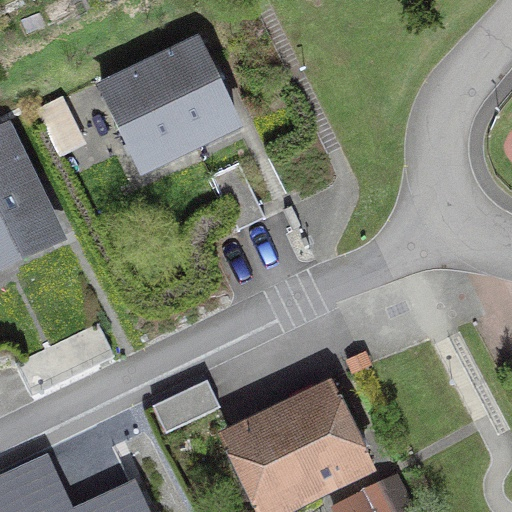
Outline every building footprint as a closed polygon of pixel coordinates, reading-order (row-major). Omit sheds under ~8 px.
[(196,45),(101,91),(139,170),(234,124),(196,45)] [(2,133),(0,134),(0,264),(53,239),(2,133)] [(236,231),(263,218),(237,164),(210,176),(236,231)] [(96,324),(15,364),(30,395),(111,356),(96,324)] [(219,408),(206,381),(152,407),(165,434),(219,408)] [(294,407),(242,432),(249,445),(231,454),(255,505),(273,496),(280,510),(368,468),(330,389),(317,395),(312,385),(288,396),(294,407)] [(144,511),(132,485),(73,511),(68,511),(45,460),(0,480),(0,507),(2,511),(144,511)]
